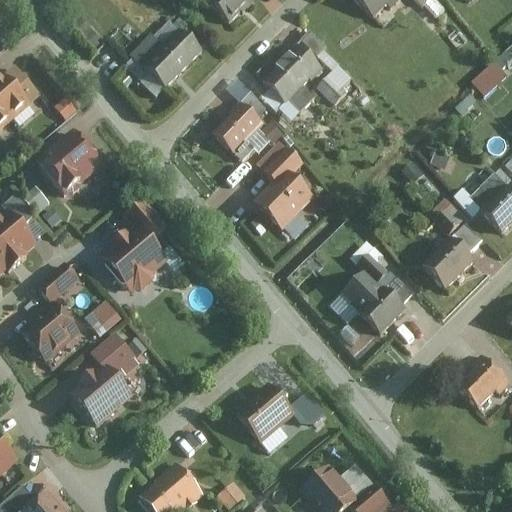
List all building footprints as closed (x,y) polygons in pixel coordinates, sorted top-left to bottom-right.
[(226,30),(248,7),(240,0),(203,0),(199,4),(226,30)] [(403,6),(397,0),(344,0),(344,1),(367,25),(380,13),(388,20),(403,6)] [(426,3),(423,0),(404,0),(414,12),(426,3)] [(99,46),(81,25),(70,34),(88,55),(99,46)] [(153,99),(200,54),(178,32),(132,77),(153,99)] [(294,94),(317,71),(293,48),(252,89),(274,111),(279,106),(288,115),(302,101),(294,94)] [(496,64),(475,82),(487,97),(509,79),(496,64)] [(0,137),(40,104),(13,71),(0,81),(0,137)] [(230,158),(258,133),(251,125),(264,114),(248,97),(208,133),(230,158)] [(69,98),(57,109),(69,122),(81,111),(69,98)] [(74,138),(38,170),(71,207),(107,175),(74,138)] [(270,240),(305,204),(284,184),(299,169),(284,155),(257,182),(267,191),(244,215),(270,240)] [(501,237),(511,225),(511,203),(489,182),(467,204),(501,237)] [(0,275),(29,252),(13,233),(30,219),(11,196),(0,204),(0,275)] [(128,305),(167,272),(145,246),(158,235),(132,205),(114,221),(131,242),(98,270),(128,305)] [(443,293),(467,268),(443,246),(419,271),(443,293)] [(390,274),(367,252),(355,265),(378,287),(390,274)] [(36,370),(74,341),(48,306),(73,288),(64,275),(29,301),(41,317),(13,338),(36,370)] [(369,342),(398,313),(362,277),(333,306),(369,342)] [(106,336),(125,320),(109,301),(90,317),(106,336)] [(511,307),(496,322),(511,339),(511,307)] [(84,361),(95,375),(54,406),(83,443),(126,409),(107,385),(130,367),(109,341),(84,361)] [(502,388),(477,362),(449,388),(474,415),(502,388)] [(296,421),(270,387),(229,418),(256,452),(296,421)] [(0,476),(11,466),(0,453),(0,476)] [(188,511),(201,503),(175,467),(130,499),(139,511),(188,511)] [(327,472),(300,493),(315,511),(347,511),(356,505),(327,472)] [(233,511),(250,497),(237,483),(220,497),(233,511)] [(54,511),(42,497),(24,511),(54,511)]
